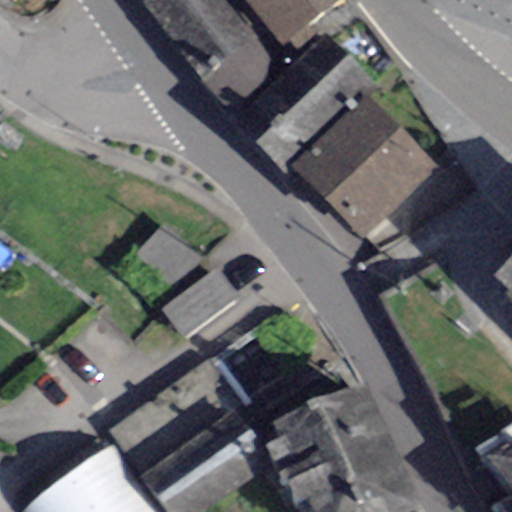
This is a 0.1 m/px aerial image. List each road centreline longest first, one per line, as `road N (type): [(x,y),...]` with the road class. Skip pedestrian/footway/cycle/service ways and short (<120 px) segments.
road 1 (tertiary): [(453,511),(342,300),(156,69)]
road 2 (tertiary): [(391,0),(425,44),(511,122)]
road 3 (tertiary): [(156,69),(133,83),(107,85),(0,54)]
